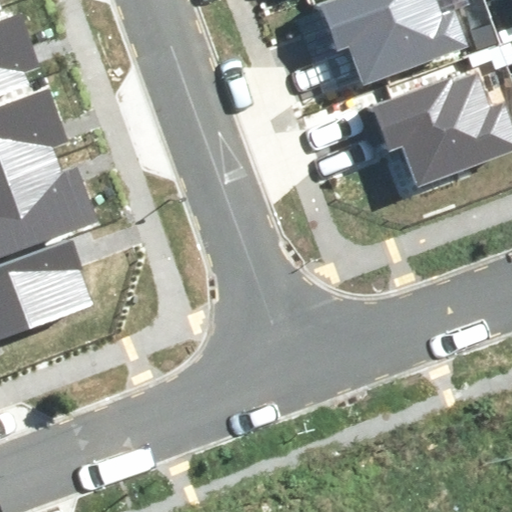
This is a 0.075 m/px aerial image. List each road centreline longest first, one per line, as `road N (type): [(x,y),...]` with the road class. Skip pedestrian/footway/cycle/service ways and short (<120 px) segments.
road 1 (residential): [(293,359),(153,0)]
road 2 (residential): [(0,473),(293,359)]
road 3 (residential): [(293,359),(511,280)]
